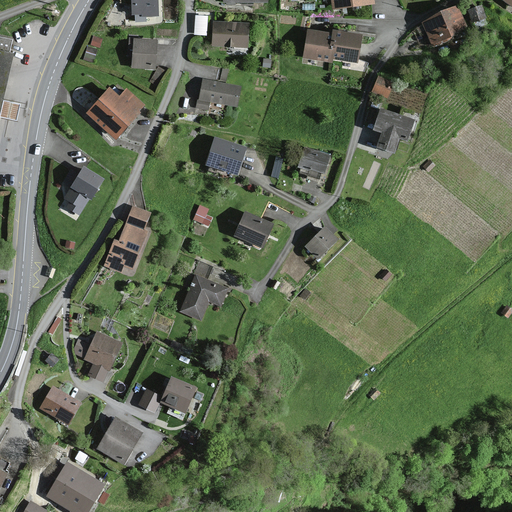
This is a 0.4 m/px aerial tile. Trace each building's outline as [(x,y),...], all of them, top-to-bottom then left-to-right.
[(156,0),(132,0),(133,13),(141,13),(141,16),(157,16),(156,0)] [(372,0),(332,0),(334,9),(373,2),(372,0)] [(479,4),(467,6),(468,19),(481,18),(479,4)] [(455,9),(423,23),(432,44),(465,29),(455,9)] [(206,33),(207,13),(195,13),(195,32),(206,33)] [(246,25),(215,24),(215,44),(245,45),(246,25)] [(329,60),(330,58),(334,35),(309,31),(305,56),(329,60)] [(360,35),(334,31),(334,35),(330,58),(356,62),(360,35)] [(9,53),(12,41),(0,38),(0,116),(16,120),(20,103),(3,100),(13,54),(9,53)] [(155,42),(136,40),(135,67),(153,68),(155,42)] [(393,82),(379,77),(374,91),(387,96),(393,82)] [(238,88),(206,81),(202,98),(234,105),(238,88)] [(143,105),(126,90),(119,98),(110,90),(90,112),(116,135),(143,105)] [(414,119),(382,109),(376,128),(384,130),(379,146),(394,150),(398,136),(408,140),(414,119)] [(236,173),(244,148),(216,139),(208,164),(236,173)] [(324,173),(329,155),(305,148),(300,165),(324,173)] [(69,183),(76,170),(71,167),(63,180),(69,183)] [(102,179),(86,169),(73,188),(67,198),(72,202),(68,207),(79,214),(89,199),(102,179)] [(208,209),(201,206),(196,219),(203,222),(208,209)] [(149,213),(135,208),(121,244),(115,242),(107,264),(121,269),(123,262),(133,266),(146,231),(143,230),(149,213)] [(272,224),(246,213),(236,235),(262,246),(272,224)] [(336,238),(325,227),(307,246),(318,257),(336,238)] [(226,289),(197,277),(184,311),(201,318),(209,300),(220,304),(226,289)] [(121,342),(99,333),(93,346),(79,341),(75,351),(88,357),(87,359),(97,363),(91,375),(102,379),(107,368),(109,369),(121,342)] [(195,388),(173,378),(163,401),(185,411),(195,388)] [(80,403),(54,387),(42,407),(68,423),(80,403)] [(160,397),(147,390),(141,404),(154,410),(160,397)] [(141,432),(116,419),(101,448),(125,461),(141,432)] [(87,511),(104,485),(69,464),(50,495),(77,511),(87,511)] [(45,511),(46,511),(32,503),(26,511),(45,511)]
